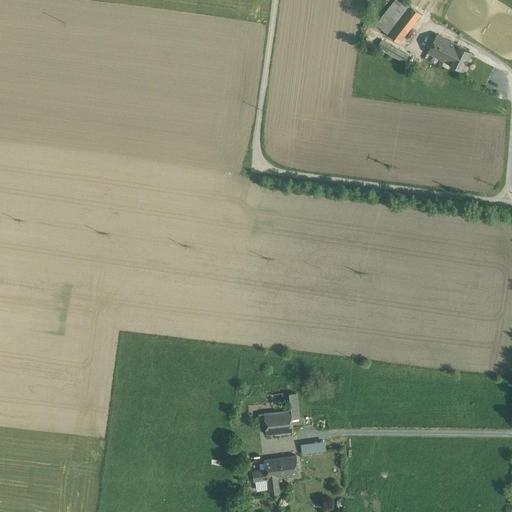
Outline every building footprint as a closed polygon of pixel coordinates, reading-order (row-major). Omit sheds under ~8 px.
[(401,0),(395,0),(376,25),(389,35),(397,23),(410,7),(401,0)] [(410,7),(397,23),(407,31),(421,14),(411,6),(410,7)] [(397,23),(389,35),(399,42),(407,31),(397,23)] [(448,62),(457,45),(436,34),(428,52),(448,62)] [(408,56),(381,41),(377,47),(404,62),(408,56)] [(457,45),(448,62),(448,63),(462,70),(471,52),(457,45)] [(296,393),(289,394),(291,410),(292,419),(299,418),(296,393)] [(291,410),(264,413),(265,424),(266,434),(275,433),(275,435),(293,433),(292,419),(291,410)] [(327,450),(325,440),(300,443),(302,454),(327,450)] [(296,455),(264,459),(265,469),(253,471),(254,481),(268,479),(270,494),(280,492),(278,477),(298,475),(296,455)]
